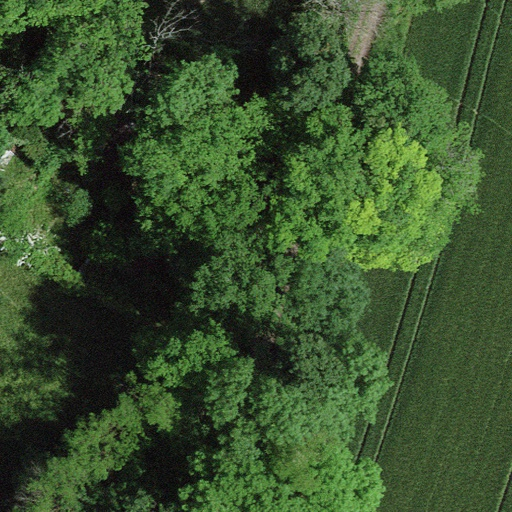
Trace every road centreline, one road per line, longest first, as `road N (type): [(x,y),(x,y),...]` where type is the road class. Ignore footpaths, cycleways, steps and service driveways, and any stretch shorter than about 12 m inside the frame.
road 1 (track): [(203,511),(375,0)]
road 2 (track): [(118,511),(157,408),(261,214),(321,161)]
